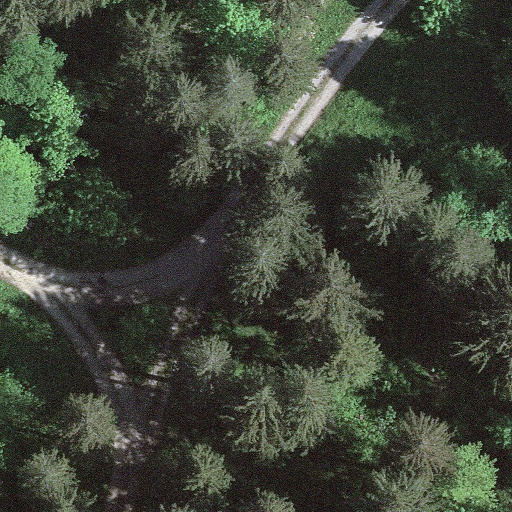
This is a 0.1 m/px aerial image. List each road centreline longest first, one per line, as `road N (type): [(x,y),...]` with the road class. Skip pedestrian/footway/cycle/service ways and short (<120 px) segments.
road 1 (track): [(0,255),(77,285),(136,288),(204,265),(351,44),(392,0)]
road 2 (track): [(204,265),(124,511)]
road 3 (track): [(23,270),(86,334),(130,421),(139,467)]
